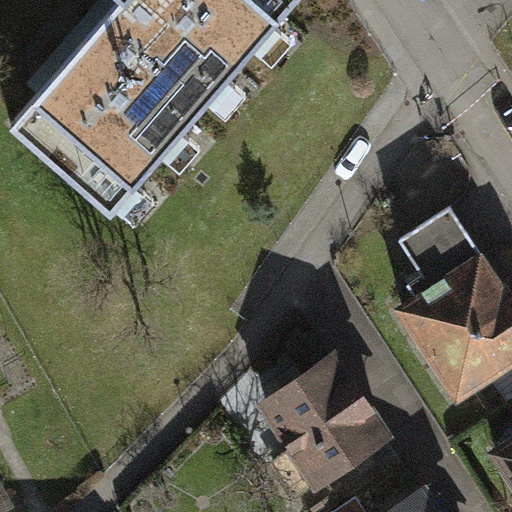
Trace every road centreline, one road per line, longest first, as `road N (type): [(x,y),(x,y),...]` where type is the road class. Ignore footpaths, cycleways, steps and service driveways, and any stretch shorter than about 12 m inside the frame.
road 1 (residential): [(442,64),(305,268),(470,511)]
road 2 (residential): [(442,64),(511,173)]
